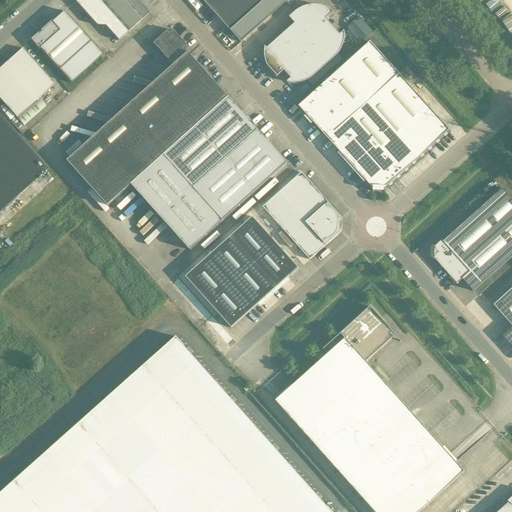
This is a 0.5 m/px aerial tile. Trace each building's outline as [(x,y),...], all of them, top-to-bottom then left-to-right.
[(73,0),(96,25),(105,26),(118,40),(150,12),(138,0),(73,0)] [(202,0),(231,31),(241,42),(288,0),(202,0)] [(267,49),(265,47),(265,49),(265,51),(265,53),(265,54),(265,55),(265,57),(265,59),(266,61),(266,63),(267,66),(268,66),(273,71),(271,73),(273,74),(275,76),(277,78),(284,71),(291,79),(287,82),(288,83),(290,83),(292,83),(294,83),(296,83),(299,83),(303,82),(304,82),(306,81),(308,80),(310,79),(311,79),(313,77),(315,76),(335,58),(335,57),(337,55),(338,55),(339,53),(341,50),(342,49),(342,48),(343,46),(343,45),(343,44),(344,42),(344,40),(344,38),(345,36),(345,35),(345,33),(344,31),(340,35),(326,19),(334,12),(333,12),(330,10),(328,8),(325,7),(322,6),(320,6),(319,6),(316,5),(313,5),(310,6),(307,6),(305,7),(302,8),(299,10),(298,11),(295,13),(289,18),(295,24),(267,49)] [(63,12),(31,41),(39,50),(40,49),(71,83),(102,55),(63,12)] [(362,41),(373,31),(360,17),(349,26),(362,41)] [(168,31),(154,43),(174,66),(67,161),(108,206),(132,184),(228,98),(188,53),(186,50),(189,47),(174,31),(171,33),(168,31)] [(370,42),(299,107),(306,115),(304,117),(305,117),(312,124),(311,125),(314,123),(321,131),(329,124),(343,139),(335,147),(373,189),(373,192),(373,191),(384,191),(384,192),(384,190),(450,131),(370,42)] [(22,49),(0,68),(0,99),(16,118),(54,85),(22,49)] [(228,98),(132,184),(190,250),(287,163),(228,98)] [(0,211),(19,195),(17,194),(44,171),(0,119),(0,211)] [(338,222),(338,221),(342,218),(302,173),(263,207),(310,260),(341,232),(341,231),(338,229),(338,228),(338,226),(338,225),(338,222)] [(435,257),(434,258),(450,277),(449,278),(448,277),(448,278),(454,284),(455,284),(454,283),(455,282),(457,284),(463,279),(473,292),(511,256),(511,200),(502,189),(444,242),(442,240),(434,247),(436,249),(434,250),(434,256),(435,257)] [(253,217),(186,277),(231,328),(298,268),(253,217)] [(511,289),(494,305),(511,325),(511,327),(502,336),(511,347),(511,289)] [(276,401),(374,511),(419,511),(464,472),(456,462),(454,464),(441,449),(443,448),(366,362),(395,336),(400,342),(401,341),(370,307),(323,350),(327,355),(292,386),(294,388),(278,403),(276,401)] [(176,337),(0,494),(0,511),(331,511),(189,352),(184,346),(176,337)] [(508,502),(497,511),(511,511),(511,497),(508,501),(508,502)]
